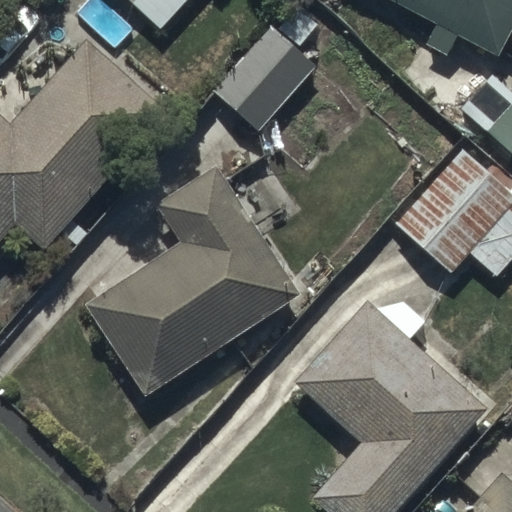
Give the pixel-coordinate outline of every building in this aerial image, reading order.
[(108,0),(156,41),(191,0),(108,0)] [(511,0),(361,0),(495,70),(511,36),(511,0)] [(269,34),(209,105),(256,144),(312,81),(295,65),(317,40),(296,21),(278,42),(269,34)] [(0,134),(0,250),(12,239),(37,263),(166,129),(86,53),(3,138),(0,134)] [(511,111),(491,91),(461,122),(511,170),(511,111)] [(511,205),(459,158),(393,230),(389,234),(447,287),(468,264),(490,284),(511,259),(511,225),(502,217),(511,206),(511,205)] [(294,314),(209,179),(151,220),(178,257),(82,318),(141,411),(294,314)] [(403,303),(364,316),(326,357),(322,354),(309,368),(314,374),(291,398),(358,458),(309,511),(403,511),(474,434),(481,439),(491,428),(478,416),(490,403),(419,338),(424,333),(422,322),(403,303)] [(511,511),(511,500),(499,489),(477,511),(511,511)]
